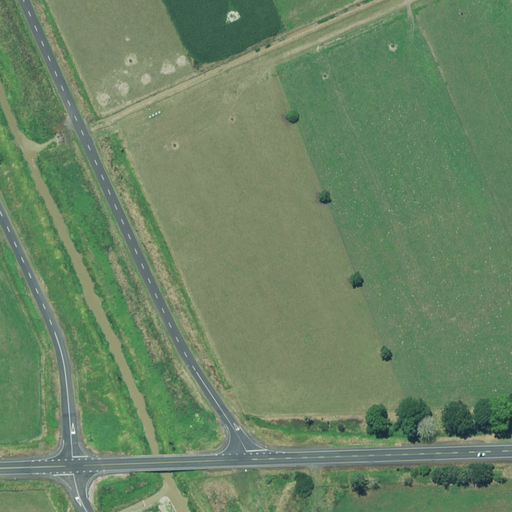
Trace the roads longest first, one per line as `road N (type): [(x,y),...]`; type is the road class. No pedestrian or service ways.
road 1 (unclassified): [(21,0),(169,328),(248,461)]
road 2 (unclassified): [(73,466),(56,333),(0,207)]
road 3 (trunk): [(511,450),(248,461)]
road 4 (trunk): [(248,461),(73,466)]
